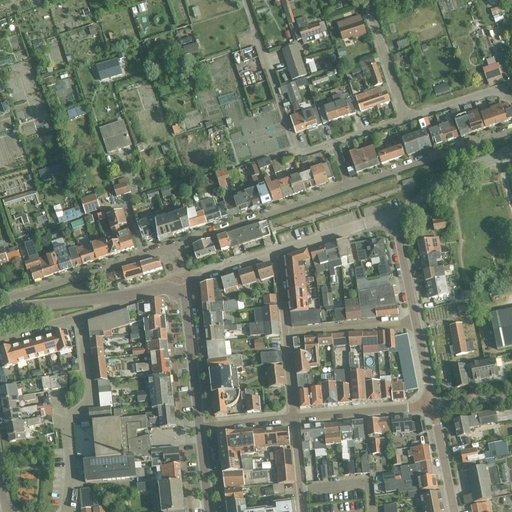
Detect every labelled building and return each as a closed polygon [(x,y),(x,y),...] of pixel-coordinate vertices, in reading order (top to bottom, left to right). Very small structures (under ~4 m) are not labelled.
[(285,0),(281,1),(289,26),(295,24),(288,3),(293,2),(292,0),(285,0)] [(145,5),(138,7),(140,15),(148,12),(145,5)] [(503,13),(503,11),(502,7),(491,11),(493,16),(503,13)] [(201,16),(199,8),(192,10),(195,18),(201,16)] [(365,34),(360,19),(359,16),(337,24),(342,39),(352,36),(353,38),(365,34)] [(313,42),(309,27),(306,18),(296,21),(299,31),(294,32),(297,41),(302,39),(304,45),(313,42)] [(328,37),(326,31),(323,23),(309,27),(313,42),(315,41),(314,36),(321,33),(323,39),(328,37)] [(88,29),(91,38),(99,35),(96,26),(88,29)] [(399,50),(408,46),(406,40),(396,43),(399,50)] [(197,45),(181,50),(184,58),(199,53),(197,45)] [(281,52),(285,63),(291,81),(306,76),(296,47),(281,52)] [(346,56),(344,48),(337,51),(339,59),(346,56)] [(392,57),(395,63),(401,61),(398,55),(392,57)] [(374,59),(359,64),(361,68),(361,69),(376,64),(374,59)] [(117,60),(96,67),(101,82),(122,75),(117,60)] [(314,64),(308,65),(311,75),(317,74),(314,64)] [(382,84),(376,64),(361,69),(362,73),(363,75),(369,73),(374,87),(382,84)] [(484,69),(488,79),(500,75),(497,65),(484,69)] [(56,76),(63,97),(86,90),(79,68),(56,76)] [(361,69),(361,68),(350,72),(352,77),(362,73),(361,69)] [(333,71),(310,79),(312,83),(336,74),(335,70),(333,71)] [(152,75),(125,83),(132,106),(145,102),(144,98),(158,93),(152,75)] [(52,78),(46,80),(49,88),(55,86),(52,78)] [(327,78),(312,83),(313,86),(328,81),(327,78)] [(285,87),(281,88),(283,95),(287,94),(291,105),(301,102),(295,83),(285,87)] [(434,89),(436,95),(442,93),(440,87),(434,89)] [(377,106),(374,98),(374,97),(370,98),(368,93),(356,97),(361,112),(377,106)] [(378,110),(380,109),(380,108),(380,105),(385,103),(384,101),(389,99),(387,93),(374,98),(377,106),(378,110)] [(145,100),(145,116),(152,116),(152,107),(158,107),(158,101),(145,100)] [(334,104),(339,119),(355,114),(350,100),(345,102),(344,101),(334,104)] [(300,111),(297,104),(292,106),(294,113),(300,111)] [(323,125),(339,119),(334,104),(318,109),(323,125)] [(511,109),(509,111),(509,108),(507,104),(499,106),(501,106),(506,122),(511,120),(511,109)] [(506,122),(501,106),(499,106),(490,109),(490,111),(496,126),(506,122)] [(83,107),(67,112),(70,120),(86,115),(83,107)] [(301,114),(306,130),(321,125),(315,109),(301,114)] [(159,113),(163,122),(168,120),(164,111),(159,113)] [(456,111),(450,113),(453,121),(459,119),(456,111)] [(485,129),(479,114),(478,115),(477,111),(465,115),(467,119),(472,134),(484,130),(485,129)] [(485,129),(496,126),(490,111),(479,114),(485,129)] [(457,139),(452,124),(453,123),(452,121),(453,121),(450,113),(449,112),(443,114),(447,125),(441,127),(441,125),(438,126),(439,128),(429,131),(434,147),(444,144),(444,143),(457,139)] [(295,134),(306,130),(301,114),(290,117),(295,134)] [(460,138),(472,134),(467,119),(455,123),(460,138)] [(108,155),(132,147),(123,121),(99,130),(108,155)] [(151,127),(153,138),(163,136),(161,125),(151,127)] [(413,136),(419,152),(431,148),(425,132),(413,136)] [(388,143),(385,135),(379,136),(373,138),(378,154),(381,153),(380,150),(383,149),(382,145),(388,143)] [(407,156),(419,152),(413,136),(402,140),(407,156)] [(404,157),(401,147),(378,155),(382,165),(404,157)] [(361,152),(368,170),(379,166),(373,148),(361,152)] [(368,170),(361,152),(357,153),(356,151),(349,154),(356,174),(368,170)] [(61,156),(50,159),(51,164),(62,161),(61,156)] [(295,162),(292,156),(282,159),(284,166),(295,162)] [(272,165),(271,163),(269,157),(256,162),(259,170),(272,165)] [(249,158),(239,161),(242,170),(252,167),(249,158)] [(271,163),(272,165),(276,174),(286,171),(281,159),(271,163)] [(311,171),(311,172),(316,188),(328,184),(327,181),(333,179),(329,165),(311,171)] [(259,175),(255,166),(248,169),(254,183),(258,181),(256,177),(259,175)] [(229,178),(227,172),(226,169),(215,173),(220,189),(227,187),(225,181),(229,180),(229,178)] [(305,192),(316,188),(311,172),(299,177),(305,192)] [(305,192),(299,177),(299,175),(288,179),(289,180),(294,195),(305,192)] [(277,183),(272,185),(268,178),(264,180),(272,199),(271,199),(272,200),(273,203),(284,199),(278,184),(277,183)] [(119,186),(113,188),(116,198),(131,193),(126,179),(118,182),(119,186)] [(284,199),(294,195),(289,180),(278,184),(284,199)] [(257,190),(259,189),(258,186),(256,187),(256,189),(245,193),(245,194),(250,211),(262,207),(257,190)] [(257,190),(262,207),(271,204),(265,189),(260,191),(259,189),(257,190)] [(148,200),(159,197),(157,190),(146,194),(148,200)] [(35,196),(39,206),(41,205),(37,191),(3,201),(4,205),(35,196)] [(245,194),(243,194),(233,197),(234,200),(238,214),(250,211),(245,194)] [(81,200),(86,215),(100,210),(96,195),(81,200)] [(227,203),(226,201),(225,198),(223,199),(224,201),(229,218),(238,214),(234,200),(227,203)] [(201,208),(207,225),(229,218),(225,204),(217,206),(215,200),(214,201),(213,200),(200,204),(201,205),(201,208)] [(187,209),(185,204),(182,205),(184,212),(177,214),(183,233),(190,230),(187,209)] [(207,225),(201,208),(201,205),(187,209),(190,230),(207,225)] [(52,222),(57,221),(64,219),(61,211),(50,215),(52,222)] [(125,230),(126,233),(121,235),(119,228),(126,225),(122,212),(107,217),(113,235),(114,235),(115,237),(116,237),(121,253),(134,249),(128,233),(129,232),(128,229),(125,230)] [(171,237),(183,233),(177,214),(165,218),(171,237)] [(29,224),(26,216),(20,215),(14,217),(15,221),(21,218),(24,226),(29,224)] [(446,229),(445,225),(443,215),(432,217),(435,231),(446,229)] [(83,219),(85,226),(94,223),(91,216),(83,219)] [(158,241),(171,237),(165,218),(156,221),(155,218),(146,221),(147,224),(141,227),(145,239),(157,235),(158,241)] [(263,239),(270,237),(266,222),(258,225),(263,239)] [(246,244),(263,239),(258,225),(241,230),(246,244)] [(242,245),(246,244),(241,230),(226,235),(230,248),(231,250),(243,245),(242,245)] [(121,253),(116,237),(115,237),(114,235),(113,235),(113,237),(104,240),(110,257),(121,253)] [(221,251),(230,248),(226,235),(217,238),(221,251)] [(437,240),(436,240),(436,239),(418,243),(421,258),(439,255),(437,240)] [(96,261),(110,257),(104,240),(91,245),(91,244),(91,245),(96,261)] [(341,267),(342,267),(354,264),(349,240),(337,243),(340,261),(341,267)] [(382,240),(356,245),(360,262),(380,257),(381,264),(378,268),(380,277),(391,276),(388,274),(387,270),(389,266),(386,263),(385,257),(382,240)] [(212,246),(210,241),(193,246),(195,252),(194,252),(197,261),(215,255),(212,246)] [(68,251),(67,249),(65,243),(63,244),(64,246),(55,249),(56,251),(54,252),(54,255),(55,256),(60,273),(72,269),(66,251),(68,251)] [(341,267),(340,261),(337,243),(324,246),(324,247),(328,264),(330,278),(335,277),(334,269),(341,267)] [(44,278),(38,260),(36,254),(33,245),(28,247),(30,253),(27,254),(30,262),(24,264),(27,271),(30,270),(33,281),(44,278)] [(83,265),(96,261),(91,245),(77,249),(83,265)] [(320,266),(328,264),(324,247),(310,251),(313,262),(315,268),(320,266)] [(0,266),(7,264),(7,263),(20,259),(17,249),(9,252),(7,248),(0,249),(0,266)] [(83,265),(77,249),(77,248),(70,250),(69,248),(67,249),(68,251),(66,251),(72,269),(83,265)] [(285,260),(286,270),(304,269),(303,263),(310,261),(307,252),(288,258),(288,259),(285,260)] [(60,273),(55,256),(54,255),(46,257),(38,260),(44,278),(60,273)] [(438,270),(436,262),(441,261),(439,255),(421,258),(424,272),(438,270)] [(122,270),(125,282),(143,276),(143,277),(162,271),(158,259),(122,270)] [(261,282),(274,278),(270,265),(252,270),(256,283),(261,281),(261,282)] [(357,268),(355,271),(356,280),(366,279),(363,267),(357,268)] [(450,272),(449,267),(438,270),(424,272),(426,283),(438,280),(445,279),(444,273),(450,272)] [(286,270),(287,281),(305,279),(304,272),(308,272),(307,268),(304,269),(286,270)] [(116,284),(125,282),(122,270),(112,272),(116,284)] [(256,283),(252,270),(233,276),(237,289),(243,287),(243,288),(256,283)] [(113,282),(111,275),(104,278),(106,285),(113,282)] [(238,292),(237,289),(233,276),(221,280),(224,293),(225,295),(238,292)] [(359,280),(356,280),(360,312),(376,310),(390,308),(385,285),(389,284),(389,280),(391,276),(380,277),(380,278),(378,281),(369,283),(366,281),(366,279),(359,280)] [(309,279),(287,281),(288,292),(306,290),(305,283),(309,283),(309,279)] [(222,294),(224,293),(221,280),(218,281),(200,286),(203,306),(223,303),(223,301),(222,294)] [(439,285),(438,280),(426,283),(429,299),(447,296),(446,291),(448,291),(447,284),(439,285)] [(390,308),(376,310),(377,318),(398,316),(392,286),(390,286),(389,284),(385,285),(390,308)] [(310,290),(306,290),(288,292),(289,302),(307,301),(306,294),(310,293),(310,290)] [(470,292),(460,294),(461,302),(472,300),(470,292)] [(322,296),(324,308),(333,307),(332,294),(328,295),(322,296)] [(276,296),(263,297),(264,305),(277,304),(276,296)] [(311,300),(289,303),(290,314),(308,312),(307,305),(311,304),(311,300)] [(137,312),(164,309),(163,301),(145,303),(137,306),(137,312)] [(204,317),(222,314),(238,312),(237,301),(227,303),(223,303),(203,306),(204,317)] [(458,313),(470,311),(469,305),(457,307),(458,313)] [(264,325),(278,323),(277,308),(262,310),(264,324),(264,325)] [(345,309),(346,322),(361,320),(359,308),(345,309)] [(103,333),(111,330),(129,325),(126,309),(122,310),(88,320),(89,333),(102,331),(103,333)] [(146,320),(165,318),(164,309),(137,312),(138,317),(146,316),(146,320)] [(334,310),(336,323),(346,322),(345,309),(334,310)] [(511,310),(490,315),(497,350),(511,347),(511,310)] [(307,319),(307,326),(321,325),(319,311),(306,312),(307,319)] [(306,312),(290,314),(291,321),(307,319),(306,312)] [(205,329),(232,327),(231,322),(225,322),(225,324),(223,324),(222,314),(204,317),(205,329)] [(132,335),(166,332),(165,318),(146,320),(144,320),(144,328),(131,329),(132,335)] [(307,319),(291,321),(292,328),(307,326),(307,319)] [(267,338),(280,337),(278,323),(264,325),(264,324),(249,325),(250,337),(265,336),(265,338),(267,338)] [(469,342),(465,343),(462,325),(450,327),(456,356),(467,354),(474,353),(473,345),(470,345),(469,342)] [(224,332),(229,331),(229,333),(237,332),(237,331),(236,326),(232,327),(205,329),(207,344),(225,342),(224,332)] [(102,338),(112,337),(111,330),(103,333),(102,331),(89,333),(90,339),(102,338)] [(388,340),(388,337),(387,331),(379,332),(380,346),(388,346),(387,340),(388,340)] [(387,331),(388,337),(388,340),(389,349),(395,348),(394,331),(387,331)] [(67,332),(53,336),(58,353),(58,354),(72,350),(67,332)] [(146,344),(167,342),(166,332),(132,335),(130,335),(131,341),(145,339),(146,344)] [(363,347),(362,334),(362,333),(331,336),(332,343),(349,342),(349,348),(363,347)] [(362,334),(363,347),(363,349),(378,348),(377,333),(362,334)] [(418,389),(407,335),(395,338),(406,392),(418,389)] [(53,336),(43,339),(48,356),(58,353),(53,336)] [(333,346),(332,343),(331,336),(317,337),(318,347),(333,346)] [(319,360),(318,347),(317,337),(304,338),(305,354),(294,355),(296,376),(310,375),(309,362),(310,362),(311,361),(311,360),(311,359),(315,359),(315,360),(316,361),(317,361),(318,361),(319,360)] [(103,349),(102,338),(90,339),(91,350),(103,349)] [(48,356),(43,339),(32,342),(37,359),(48,356)] [(264,350),(263,340),(254,341),(255,350),(264,350)] [(37,359),(32,342),(22,345),(27,362),(37,359)] [(133,356),(150,354),(168,352),(167,342),(146,344),(147,350),(132,351),(133,356)] [(226,359),(226,358),(225,342),(207,344),(209,360),(226,359)] [(27,362),(22,345),(12,348),(17,365),(27,362)] [(17,366),(17,365),(12,348),(11,347),(0,350),(0,359),(3,370),(17,366)] [(92,360),(104,359),(103,349),(91,350),(92,360)] [(153,378),(170,376),(168,352),(150,354),(150,355),(149,355),(148,357),(148,360),(150,361),(151,361),(151,362),(150,362),(148,364),(135,365),(136,373),(150,372),(150,371),(152,370),(153,378)] [(268,354),(260,355),(262,366),(282,364),(281,353),(268,354)] [(359,366),(354,366),(353,354),(349,354),(350,367),(351,386),(352,404),(367,403),(365,372),(359,373),(359,366)] [(236,369),(242,368),(241,356),(226,358),(226,359),(209,360),(210,372),(236,369)] [(71,359),(72,372),(79,371),(77,358),(71,359)] [(94,382),(97,382),(107,381),(104,359),(92,360),(94,382)] [(452,368),(456,389),(469,386),(467,378),(473,377),(474,382),(498,377),(495,360),(452,368)] [(351,386),(350,367),(347,367),(347,371),(338,371),(338,366),(335,366),(335,375),(336,387),(338,405),(352,404),(351,386)] [(269,388),(284,387),(282,368),(267,369),(269,388)] [(239,391),(236,369),(210,372),(212,395),(234,392),(233,392),(239,391)] [(380,383),(372,383),(371,372),(365,372),(367,403),(381,402),(380,383)] [(19,375),(11,378),(13,385),(21,382),(21,381),(19,375)] [(323,406),(322,388),(314,389),(313,375),(310,375),(296,376),(298,386),(309,385),(309,390),(310,390),(312,407),(323,406)] [(338,405),(336,387),(335,375),(325,376),(321,376),(322,388),(323,406),(338,405)] [(67,376),(58,377),(60,390),(67,388),(67,376)] [(150,397),(172,395),(170,376),(153,378),(149,378),(150,397)] [(43,391),(51,390),(52,391),(60,390),(58,377),(49,379),(49,377),(41,379),(43,391)] [(393,401),(392,386),(391,384),(385,385),(384,381),(380,381),(380,383),(381,402),(393,401)] [(403,385),(402,385),(402,381),(397,381),(397,384),(392,384),(392,386),(393,401),(393,403),(405,402),(403,385)] [(0,392),(2,401),(18,398),(17,391),(22,390),(21,385),(0,388),(0,392)] [(300,408),(312,407),(310,390),(309,390),(309,385),(298,386),(300,408)] [(259,398),(253,399),(252,390),(244,391),(247,414),(261,412),(259,398)] [(239,398),(239,394),(239,391),(233,392),(234,392),(212,395),(215,418),(226,417),(226,410),(232,407),(233,406),(234,405),(235,405),(236,404),(237,402),(237,401),(238,399),(239,398)] [(4,413),(17,411),(15,404),(24,402),(24,403),(36,401),(35,395),(18,398),(2,401),(4,413)] [(152,409),(158,409),(174,407),(172,395),(150,397),(147,398),(147,397),(138,398),(138,397),(133,397),(134,403),(151,401),(152,409)] [(111,399),(99,400),(100,409),(88,410),(90,420),(111,417),(110,408),(112,408),(111,399)] [(50,405),(37,407),(38,413),(39,412),(41,419),(52,417),(50,405)] [(6,425),(19,423),(18,416),(26,414),(27,415),(38,413),(37,407),(17,411),(4,413),(6,425)] [(175,417),(174,408),(174,407),(158,409),(158,413),(145,414),(146,417),(148,417),(149,420),(175,417)] [(469,429),(498,423),(496,412),(495,411),(471,415),(472,418),(454,421),(458,438),(470,436),(469,429)] [(146,417),(92,422),(96,459),(96,460),(123,457),(122,443),(150,440),(150,436),(137,440),(136,431),(150,430),(150,425),(149,420),(146,420),(146,417)] [(175,417),(149,420),(150,425),(154,425),(154,426),(159,425),(159,424),(160,424),(160,429),(176,428),(175,417)] [(393,435),(409,434),(412,433),(418,432),(419,435),(427,434),(424,422),(416,423),(412,424),(411,417),(391,419),(393,435)] [(28,428),(42,425),(41,419),(19,423),(6,425),(8,437),(9,437),(10,442),(25,440),(24,434),(25,433),(24,427),(27,426),(28,428)] [(379,436),(391,435),(389,419),(379,420),(378,420),(368,422),(368,421),(367,421),(368,437),(369,445),(372,445),(373,456),(381,455),(379,436)] [(363,422),(352,423),(354,442),(354,446),(365,445),(363,422)] [(347,442),(354,442),(352,423),(339,424),(341,445),(342,456),(348,456),(347,442)] [(330,446),(341,445),(339,424),(324,425),(325,438),(326,450),(326,449),(326,450),(330,450),(330,446)] [(315,451),(326,450),(325,438),(324,425),(312,427),(314,446),(315,451)] [(314,446),(312,427),(300,428),(303,451),(310,451),(315,451),(314,446)] [(278,453),(277,448),(290,447),(289,429),(276,430),(277,448),(273,448),(273,453),(274,453),(278,453)] [(255,449),(273,448),(277,448),(276,430),(253,432),(254,444),(255,449)] [(252,444),(254,444),(253,432),(218,436),(221,463),(248,460),(247,456),(253,455),(252,444)] [(151,450),(152,450),(151,448),(151,446),(150,444),(150,442),(150,440),(122,443),(123,457),(96,460),(96,459),(83,461),(85,484),(136,479),(135,469),(135,464),(151,463),(151,450)] [(497,458),(496,456),(504,455),(501,443),(489,446),(491,452),(495,451),(496,454),(492,455),(493,458),(497,458)] [(415,464),(430,462),(428,447),(420,448),(413,449),(410,449),(411,452),(408,453),(408,458),(414,457),(415,464)] [(160,467),(180,465),(178,448),(152,450),(151,450),(151,463),(152,468),(160,467)] [(392,451),(394,466),(401,466),(401,463),(403,463),(402,450),(392,451)] [(478,457),(476,450),(460,453),(463,464),(485,460),(484,456),(478,457)] [(276,463),(292,462),(290,451),(278,453),(274,453),(276,463)] [(250,465),(250,463),(249,460),(248,460),(221,463),(222,474),(242,472),(242,466),(250,465)] [(277,470),(292,468),(292,462),(276,463),(276,466),(265,467),(265,471),(277,469),(277,470)] [(363,475),(370,474),(369,472),(369,465),(368,462),(361,463),(363,475)] [(402,481),(432,477),(430,462),(415,464),(415,466),(400,468),(402,481)] [(344,476),(354,476),(353,463),(343,464),(344,476)] [(329,478),(338,477),(337,464),(328,465),(329,478)] [(182,483),(180,465),(160,467),(163,485),(182,483)] [(491,500),(485,467),(467,471),(472,495),(463,497),(464,506),(491,500)] [(143,468),(135,469),(136,479),(144,478),(143,468)] [(292,468),(277,470),(278,484),(284,484),(294,482),(292,468)] [(242,472),(222,474),(224,490),(244,488),(242,472)] [(402,481),(384,484),(385,494),(396,492),(396,491),(398,490),(399,494),(406,493),(406,492),(408,492),(408,493),(434,489),(432,477),(402,481)] [(161,511),(184,511),(182,483),(163,485),(159,485),(161,511)] [(151,492),(150,484),(137,485),(137,493),(151,492)] [(285,494),(284,484),(273,485),(274,495),(285,494)] [(94,488),(79,489),(81,507),(95,506),(94,488)] [(265,489),(266,497),(273,496),(272,488),(265,489)] [(227,505),(245,503),(245,502),(254,501),(254,497),(245,498),(246,500),(243,500),(242,490),(225,492),(226,505),(227,505)] [(422,508),(442,504),(440,493),(420,497),(422,508)] [(502,505),(511,503),(511,495),(501,498),(502,505)] [(295,511),(294,502),(273,504),(274,510),(268,510),(268,509),(246,511),(245,503),(227,505),(227,511),(295,511)] [(471,507),(472,511),(491,511),(488,510),(491,509),(489,503),(471,507)]
